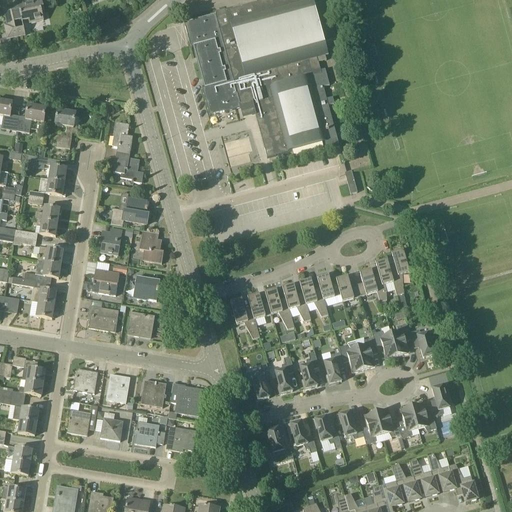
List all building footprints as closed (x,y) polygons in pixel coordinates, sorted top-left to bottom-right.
[(325,70),(321,72),(318,64),(326,61),(325,57),(328,56),(325,43),(336,40),(327,7),(316,10),(313,0),(256,0),(257,3),(226,12),(225,11),(215,13),(215,15),(184,24),(192,52),(192,51),(191,48),(193,48),(205,89),(203,90),(202,86),(201,86),(209,117),(210,117),(210,116),(224,112),(224,113),(241,109),(240,105),(245,104),(246,107),(253,105),(267,159),(292,152),(294,161),(295,161),(295,160),(324,152),(324,153),(340,149),(328,106),(335,104),(333,98),(327,99),(324,88),(329,86),(325,70)] [(6,41),(25,37),(22,22),(28,20),(29,24),(44,21),(42,13),(44,13),(42,1),(28,4),(28,5),(19,7),(18,5),(3,8),(7,26),(4,26),(6,33),(5,33),(6,41)] [(18,118),(10,117),(12,104),(0,101),(0,116),(3,117),(1,130),(16,133),(18,118)] [(31,122),(43,124),(46,109),(28,106),(26,119),(18,118),(16,133),(29,135),(31,122)] [(76,114),(58,111),(55,126),(67,128),(65,137),(58,136),(55,149),(70,151),(76,114)] [(116,156),(130,158),(133,139),(128,138),(129,126),(116,124),(112,148),(117,149),(116,156)] [(15,145),(14,154),(21,155),(23,146),(15,145)] [(8,161),(21,162),(22,156),(10,154),(8,161)] [(140,162),(129,160),(130,158),(116,156),(113,174),(121,176),(120,180),(132,182),(132,184),(142,185),(143,175),(138,174),(140,162)] [(27,163),(29,164),(34,165),(45,166),(48,167),(50,160),(28,157),(27,163)] [(66,171),(67,171),(67,170),(51,167),(49,181),(64,184),(66,171)] [(0,187),(4,188),(6,189),(6,188),(8,174),(0,173),(0,172),(0,187)] [(64,184),(49,181),(46,195),(65,198),(67,191),(63,190),(64,184)] [(354,181),(347,183),(351,196),(357,194),(354,181)] [(4,188),(3,194),(15,196),(16,190),(15,190),(6,188),(6,189),(4,188)] [(30,193),(23,192),(22,198),(29,199),(43,201),(45,195),(30,192),(30,193)] [(15,196),(3,194),(2,201),(3,201),(14,203),(15,198),(15,196)] [(28,205),(42,208),(43,201),(29,199),(28,205)] [(148,202),(128,199),(126,207),(122,206),(121,212),(113,211),(112,221),(123,223),(146,227),(148,217),(145,216),(145,212),(147,212),(148,209),(146,209),(148,202)] [(60,211),(60,210),(45,208),(43,215),(36,214),(35,221),(58,224),(60,211)] [(34,227),(41,228),(40,236),(56,238),(56,237),(58,224),(35,221),(34,227)] [(0,228),(0,235),(15,238),(16,232),(0,228)] [(118,258),(122,231),(111,229),(109,239),(101,238),(100,245),(102,245),(100,255),(118,258)] [(162,243),(158,242),(159,235),(143,232),(139,252),(144,253),(142,262),(161,265),(161,266),(162,266),(164,254),(160,253),(162,243)] [(38,235),(23,233),(22,239),(37,241),(38,235)] [(15,238),(0,235),(0,241),(14,244),(15,238)] [(15,238),(14,244),(13,246),(21,247),(21,245),(36,248),(37,241),(22,239),(15,238)] [(63,253),(63,252),(48,250),(40,249),(38,262),(61,266),(63,253)] [(397,297),(399,297),(403,296),(402,276),(410,274),(407,266),(409,265),(407,257),(405,258),(403,252),(392,255),(395,265),(389,267),(393,284),(397,297)] [(389,267),(387,261),(376,265),(379,275),(373,277),(377,294),(380,304),(381,304),(386,303),(387,302),(385,286),(393,284),(389,267)] [(38,262),(36,269),(44,270),(43,278),(59,280),(59,279),(58,279),(61,266),(38,262)] [(127,269),(113,267),(113,273),(126,275),(127,269)] [(0,270),(0,277),(8,278),(9,272),(0,270)] [(373,277),(371,271),(360,274),(363,285),(357,287),(360,299),(377,294),(373,277)] [(119,276),(95,272),(93,287),(94,287),(92,294),(116,298),(119,276)] [(37,277),(23,274),(22,280),(22,281),(36,283),(37,277)] [(320,290),(324,302),(340,297),(341,297),(337,285),(331,287),(328,276),(317,279),(320,290)] [(8,278),(7,285),(33,289),(31,303),(39,304),(54,307),(56,294),(57,293),(35,289),(36,283),(22,281),(22,280),(8,278)] [(360,299),(357,287),(351,288),(348,278),(336,281),(337,285),(341,297),(340,297),(342,304),(360,299)] [(160,283),(160,282),(137,279),(135,290),(134,290),(133,300),(146,302),(146,301),(157,303),(159,290),(158,290),(160,283)] [(320,290),(314,291),(311,281),(299,284),(302,295),(303,295),(306,307),(307,306),(314,304),(321,319),(328,317),(324,302),(320,290)] [(285,300),(289,311),(296,309),(304,324),(311,322),(307,306),(306,307),(303,295),(302,295),(297,296),(294,286),(282,289),(285,300)] [(268,304),(272,316),(278,314),(288,331),(294,330),(289,311),(285,300),(279,301),(276,291),(265,294),(268,305),(268,304)] [(262,306),(259,296),(247,299),(251,309),(254,321),(255,321),(272,316),(268,304),(268,305),(262,306)] [(19,301),(5,299),(2,313),(17,316),(19,301)] [(242,300),(230,304),(232,310),(230,310),(232,318),(234,318),(237,326),(244,324),(253,341),(260,339),(255,321),(254,321),(251,309),(245,311),(242,300)] [(37,318),(52,321),(52,320),(54,307),(39,304),(37,318)] [(118,313),(89,308),(88,317),(91,317),(88,330),(115,335),(117,321),(118,313)] [(153,318),(131,314),(127,337),(139,339),(140,338),(151,340),(153,324),(152,324),(153,318)] [(409,335),(407,326),(397,329),(398,333),(391,335),(397,358),(408,355),(405,343),(411,342),(409,335)] [(428,334),(421,336),(419,332),(409,335),(411,342),(414,350),(420,349),(423,360),(436,356),(434,347),(432,348),(428,334)] [(397,358),(391,335),(384,337),(382,333),(376,335),(372,336),(373,340),(373,339),(377,351),(383,350),(386,361),(397,358)] [(373,339),(373,340),(364,342),(364,347),(357,349),(364,371),(375,368),(372,358),(378,356),(377,351),(373,339)] [(313,343),(315,349),(321,347),(320,341),(313,343)] [(357,349),(351,351),(348,347),(339,349),(340,354),(343,365),(349,363),(352,375),(364,371),(357,349)] [(313,371),(319,369),(315,354),(308,355),(310,361),(306,362),(307,366),(300,369),(303,382),(302,383),(304,391),(318,388),(313,371)] [(331,357),(331,362),(324,364),(328,377),(326,378),(329,387),(342,383),(339,371),(345,370),(343,365),(340,354),(331,357)] [(288,376),(294,374),(290,358),(284,360),(285,366),(282,367),(282,371),(275,373),(279,387),(277,388),(280,396),(293,393),(288,376)] [(14,359),(12,366),(12,367),(28,370),(26,382),(43,385),(45,372),(37,371),(38,364),(26,362),(26,361),(14,359)] [(0,376),(4,377),(4,379),(11,380),(12,367),(12,366),(1,365),(0,371),(0,376)] [(266,365),(260,367),(262,372),(246,377),(250,390),(254,389),(255,394),(254,394),(256,403),(270,399),(265,382),(271,381),(266,365)] [(98,375),(77,371),(73,392),(94,396),(98,375)] [(101,392),(104,375),(100,374),(96,391),(101,392)] [(130,380),(110,377),(106,402),(126,405),(130,380)] [(19,394),(24,395),(41,398),(43,385),(26,382),(21,381),(19,394)] [(166,386),(145,382),(141,406),(162,410),(166,386)] [(450,409),(446,396),(447,395),(445,386),(432,390),(435,402),(429,403),(432,415),(433,419),(443,416),(443,411),(450,409)] [(0,398),(11,400),(13,394),(13,391),(0,388),(0,398)] [(172,394),(171,405),(177,406),(175,415),(199,418),(201,404),(202,404),(202,401),(201,401),(203,392),(202,392),(202,395),(190,393),(191,390),(179,388),(179,395),(172,394)] [(11,400),(0,398),(0,405),(10,407),(11,400)] [(90,424),(95,424),(98,408),(92,407),(90,415),(71,412),(72,404),(67,435),(87,438),(90,424)] [(433,419),(432,415),(426,417),(423,405),(412,408),(418,431),(425,429),(427,433),(437,431),(433,419)] [(39,412),(15,408),(13,421),(20,422),(37,425),(39,412)] [(418,431),(412,408),(400,412),(404,423),(398,425),(401,437),(402,440),(411,438),(411,433),(418,431)] [(401,437),(398,425),(396,421),(390,422),(387,411),(376,414),(382,437),(389,435),(391,439),(401,437)] [(360,423),(354,424),(350,413),(337,417),(340,426),(341,425),(345,439),(352,437),(354,441),(364,439),(362,431),(360,423)] [(382,437),(376,414),(365,417),(368,429),(362,431),(364,439),(366,446),(376,444),(375,439),(382,437)] [(326,418),(313,422),(315,430),(317,430),(321,444),(328,442),(330,446),(334,445),(335,450),(341,449),(337,433),(331,435),(326,418)] [(123,423),(114,422),(104,420),(100,440),(120,443),(123,423)] [(20,422),(18,435),(35,438),(37,425),(20,422)] [(312,438),(306,440),(302,423),(288,426),(291,435),(292,435),(296,449),(303,447),(306,451),(309,450),(310,455),(317,454),(312,438)] [(159,428),(138,424),(134,446),(156,449),(159,428)] [(289,444),(283,446),(278,429),(264,433),(267,442),(269,441),(273,455),(271,456),(273,466),(293,460),(289,444)] [(188,433),(170,430),(167,451),(179,453),(180,450),(193,452),(195,436),(188,435),(188,433)] [(30,465),(32,452),(8,448),(7,453),(15,454),(13,462),(30,465)] [(432,473),(435,486),(441,484),(444,493),(443,493),(443,494),(454,491),(455,491),(449,468),(441,470),(434,456),(427,458),(432,473)] [(427,458),(431,473),(424,475),(416,461),(410,463),(414,478),(418,490),(424,489),(426,498),(426,499),(437,496),(438,496),(435,486),(432,473),(427,458)] [(442,469),(449,467),(447,459),(439,461),(442,469)] [(13,462),(11,475),(28,478),(30,465),(13,462)] [(398,466),(396,467),(403,495),(406,494),(409,503),(408,503),(409,504),(419,501),(420,501),(421,501),(418,490),(414,478),(406,480),(398,466)] [(455,466),(449,468),(457,496),(463,494),(465,503),(465,504),(476,501),(477,501),(475,494),(479,493),(480,493),(475,484),(474,484),(474,485),(473,485),(471,478),(463,480),(459,472),(455,466)] [(392,468),(396,483),(379,488),(386,511),(392,511),(392,507),(394,506),(394,508),(402,506),(403,505),(400,495),(403,495),(396,467),(392,468)] [(368,484),(376,482),(373,474),(366,476),(368,484)] [(349,479),(349,480),(350,486),(359,484),(357,478),(357,477),(349,479)] [(7,502),(24,505),(26,492),(4,488),(2,501),(7,502)] [(386,511),(379,488),(372,490),(373,506),(366,508),(366,511),(386,511)] [(73,511),(77,492),(59,489),(58,495),(57,497),(58,497),(57,502),(55,502),(53,511),(73,511)] [(111,511),(113,500),(103,499),(99,498),(99,495),(92,494),(88,511),(111,511)] [(366,511),(366,508),(358,510),(351,496),(344,498),(348,511),(366,511)] [(348,511),(344,498),(338,499),(338,511),(348,511)] [(148,511),(150,504),(127,500),(125,511),(148,511)] [(22,511),(24,505),(7,502),(4,511),(22,511)]
